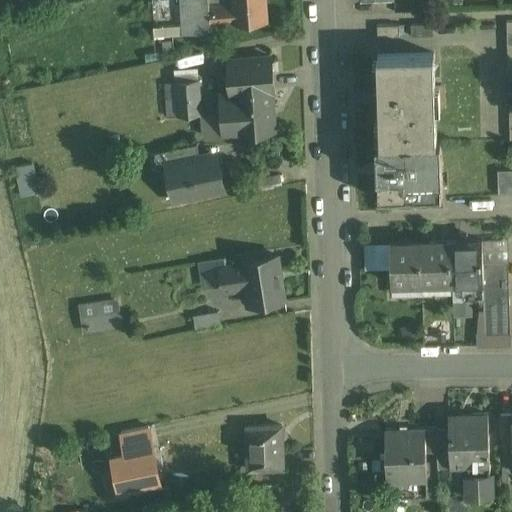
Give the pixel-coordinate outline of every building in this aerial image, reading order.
[(152,0),(155,35),(212,31),(211,24),(209,0),(152,0)] [(267,0),(209,0),(211,24),(234,22),(234,23),(269,21),(267,0)] [(434,24),(411,25),(412,36),(434,36),(434,24)] [(400,25),(377,25),(378,37),(400,37),(400,25)] [(434,53),(378,55),(381,143),(437,141),(434,53)] [(272,57),(229,60),(229,62),(234,62),(236,92),(273,90),(275,90),(274,88),(273,88),(271,59),(272,59),(272,57)] [(210,111),(209,77),(164,80),(168,115),(210,111)] [(236,92),(222,93),(225,133),(275,129),(273,90),(236,92)] [(381,143),(377,143),(379,198),(443,196),(441,141),(437,141),(381,143)] [(198,143),(156,152),(159,166),(172,164),(172,161),(201,155),(198,143)] [(201,155),(172,161),(172,164),(179,197),(225,187),(219,157),(202,160),(201,155)] [(21,162),(23,192),(42,191),(40,161),(21,162)] [(511,170),(498,171),(499,195),(511,194),(511,170)] [(451,241),(421,242),(423,282),(453,281),(451,241)] [(482,241),(451,241),(453,281),(453,282),(465,282),(464,281),(482,281),(483,281),(483,275),(483,263),(482,241)] [(421,242),(391,243),(392,283),(423,282),(421,242)] [(278,256),(243,261),(247,288),(249,305),(285,299),(278,256)] [(226,258),(200,262),(204,288),(224,284),(221,267),(227,267),(226,258)] [(509,262),(483,263),(483,275),(509,274),(509,262)] [(227,267),(221,267),(224,284),(225,291),(247,288),(243,264),(227,267)] [(509,286),(509,274),(483,275),(483,281),(482,281),(483,287),(509,286)] [(482,281),(464,281),(465,282),(465,296),(483,295),(483,292),(483,287),(482,281)] [(509,286),(483,287),(483,292),(483,295),(484,299),(509,298),(509,286)] [(509,298),(484,299),(484,310),(510,310),(509,298)] [(116,300),(100,303),(102,314),(118,311),(116,300)] [(100,303),(83,306),(86,329),(120,324),(118,311),(102,314),(100,303)] [(510,310),(484,310),(484,322),(510,321),(510,310)] [(218,311),(195,316),(197,330),(221,325),(218,311)] [(510,321),(484,322),(485,335),(511,334),(510,321)] [(488,414),(449,415),(449,427),(451,466),(468,466),(469,494),(491,494),(488,414)] [(511,414),(500,415),(502,449),(511,449),(511,414)] [(282,424),(248,425),(249,468),(284,467),(283,448),(281,448),(280,426),(283,426),(282,424)] [(425,428),(386,429),(387,481),(427,480),(426,452),(425,427),(425,428)] [(437,427),(425,427),(426,452),(437,451),(438,451),(437,427)] [(451,466),(449,427),(437,427),(438,451),(437,451),(438,467),(451,466)] [(154,448),(114,456),(120,488),(160,480),(154,448)] [(279,500),(245,501),(244,511),(277,511),(277,502),(279,502),(279,500)]
